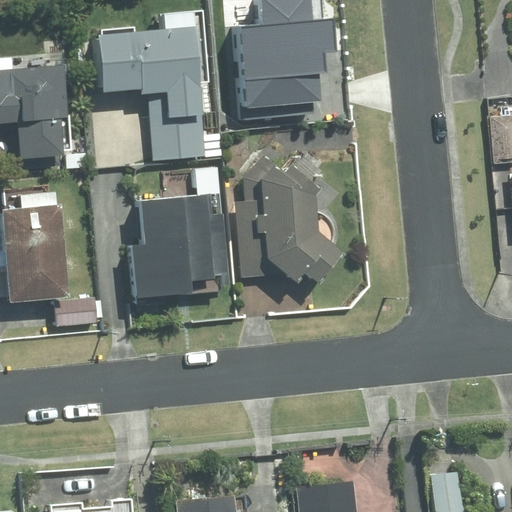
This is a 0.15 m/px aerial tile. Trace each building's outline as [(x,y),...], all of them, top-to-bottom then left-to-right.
[(234,20),(242,119),(323,113),(320,72),(328,71),(326,52),(334,51),(332,19),(315,20),(313,0),(258,0),(260,18),(234,20)] [(147,29),(83,35),(88,95),(138,91),(144,159),(196,155),(184,12),(146,15),(147,29)] [(48,64),(0,68),(0,121),(3,121),(7,159),(49,155),(46,117),(53,117),(48,64)] [(508,117),(484,119),(488,164),(511,162),(511,159),(511,156),(511,155),(511,122),(509,123),(508,117)] [(289,272),(305,285),(330,255),(304,234),(301,196),(305,190),(274,164),(269,170),(253,157),(236,178),(238,201),(229,202),(236,277),(271,274),(281,282),(289,272)] [(201,194),(124,201),(128,245),(117,246),(122,297),(171,292),(170,281),(220,276),(215,215),(203,216),(201,194)] [(45,206),(0,210),(0,302),(54,298),(45,206)] [(449,471),(426,473),(429,511),(449,511),(453,511),(449,471)] [(349,511),(347,481),(290,486),(291,511),(349,511)] [(222,511),(221,492),(163,497),(163,511),(222,511)] [(123,511),(123,500),(41,507),(41,511),(132,511),(130,511),(123,511)]
